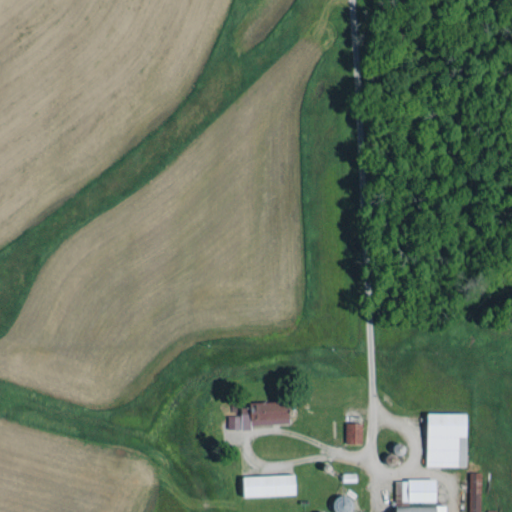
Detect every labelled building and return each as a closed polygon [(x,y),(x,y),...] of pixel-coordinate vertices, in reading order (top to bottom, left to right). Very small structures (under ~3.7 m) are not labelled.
[(286,424),(286,401),(247,402),(248,407),(239,408),(239,415),(226,416),(227,430),(251,429),(251,425),(286,424)] [(465,466),(464,413),(425,414),(426,467),(465,466)] [(362,423),(344,423),(344,444),(362,444),(362,423)] [(479,511),(481,473),(469,472),(467,511),(479,511)] [(241,476),(242,497),(294,495),(293,475),(241,476)] [(394,480),(394,502),(434,502),(434,479),(394,480)] [(350,511),(352,511),(347,495),(330,500),(333,511),(350,511)]
